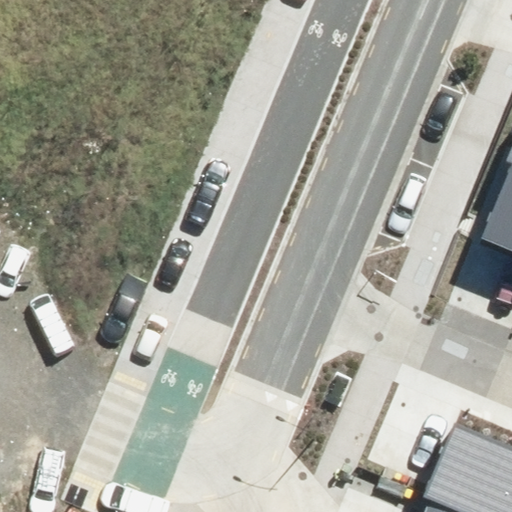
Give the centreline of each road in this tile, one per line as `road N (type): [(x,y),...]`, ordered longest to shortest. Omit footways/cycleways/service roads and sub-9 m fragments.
road 1 (residential): [(423,0),(300,292)]
road 2 (residential): [(511,380),(300,292)]
road 3 (residential): [(300,292),(237,444)]
road 4 (residential): [(237,444),(214,461),(190,464),(89,421)]
